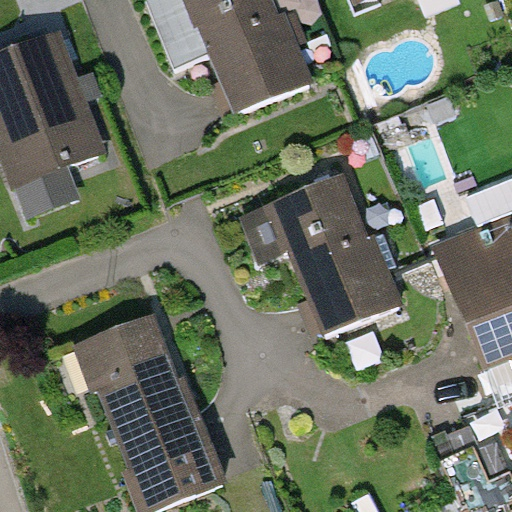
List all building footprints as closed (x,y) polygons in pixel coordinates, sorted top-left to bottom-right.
[(265,0),(156,0),(146,4),(176,77),(213,62),(238,121),(312,91),(285,24),(277,27),(265,0)] [(56,44),(0,65),(0,141),(18,190),(100,158),(56,44)] [(352,191),(265,225),(317,359),(404,326),(352,191)] [(511,236),(437,265),(485,387),(511,376),(511,236)] [(165,326),(73,362),(131,511),(209,511),(233,503),(165,326)]
